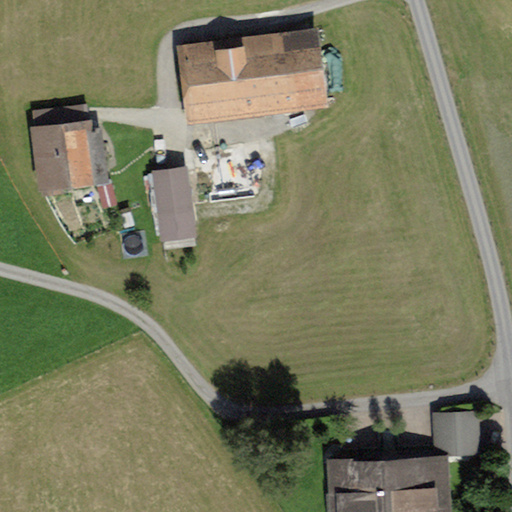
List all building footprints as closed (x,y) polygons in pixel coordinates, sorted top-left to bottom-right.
[(284,110),(322,105),(313,29),(184,46),(192,110),(283,99),(284,110)] [(58,177),(103,172),(96,128),(92,128),(93,132),(85,133),(84,123),(37,129),(44,192),(60,190),(58,177)] [(185,170),(155,174),(161,224),(163,236),(193,232),(185,170)] [(474,415),(437,417),(439,450),(475,448),(474,415)] [(355,455),(330,456),(332,494),(340,494),(340,511),(441,511),(439,464),(364,468),(364,462),(355,462),(355,455)]
